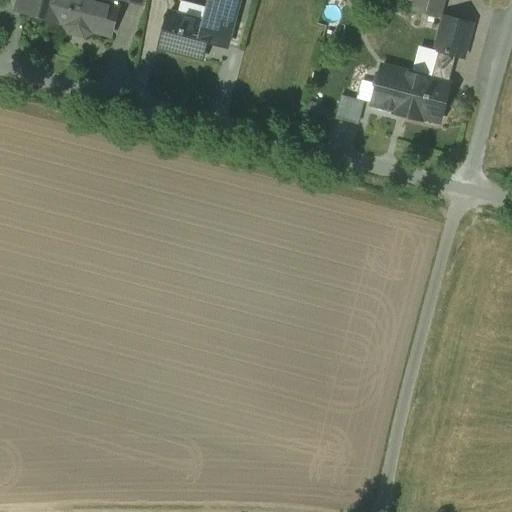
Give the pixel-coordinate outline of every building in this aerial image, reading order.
[(19,0),(15,17),(62,30),(60,38),(91,47),(94,37),(112,42),(120,14),(70,0),(19,0)] [(148,0),(118,0),(118,2),(146,9),(148,0)] [(226,53),(238,8),(207,0),(206,0),(200,21),(171,13),(160,54),(205,66),(210,48),(226,53)] [(416,0),(421,2),(419,8),(448,17),(452,0),(416,0)] [(464,55),(474,21),(449,14),(440,49),(464,55)] [(449,84),(382,67),(372,104),(439,121),(449,84)]
